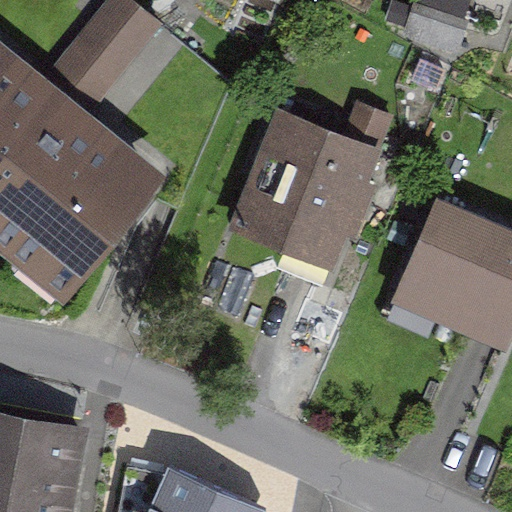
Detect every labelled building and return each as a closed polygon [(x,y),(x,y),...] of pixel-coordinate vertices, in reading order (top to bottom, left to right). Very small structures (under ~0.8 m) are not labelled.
[(98,0),(91,11),(136,46),(166,8),(155,0),(98,0)] [(417,0),(408,23),(457,41),(472,0),(417,0)] [(0,252),(67,308),(172,183),(0,40),(0,252)] [(335,262),(382,148),(280,106),(233,221),(335,262)] [(506,340),(511,326),(511,225),(435,194),(394,294),(506,340)] [(70,511),(86,424),(0,408),(0,511),(70,511)] [(264,511),(267,505),(169,458),(150,499),(147,511),(264,511)]
